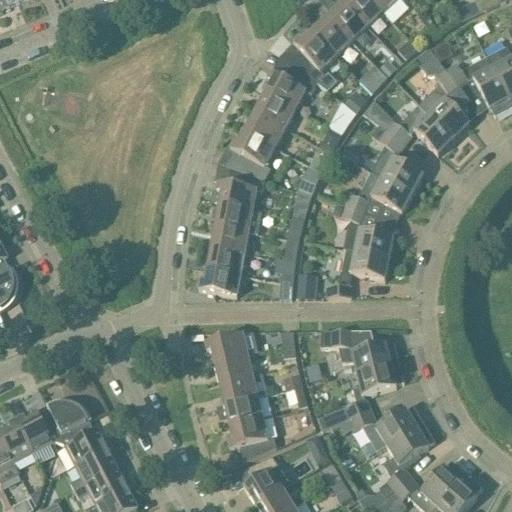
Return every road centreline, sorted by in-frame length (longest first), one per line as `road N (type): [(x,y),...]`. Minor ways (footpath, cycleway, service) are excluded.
road 1 (residential): [(89,327),(115,330),(159,312),(190,150),(244,49),(225,0)]
road 2 (residential): [(511,154),(455,212),(429,278),(426,313),(443,394),(465,429),(511,472)]
road 3 (residential): [(194,511),(89,327)]
road 4 (residential): [(89,327),(0,164)]
road 5 (residential): [(0,57),(146,0)]
